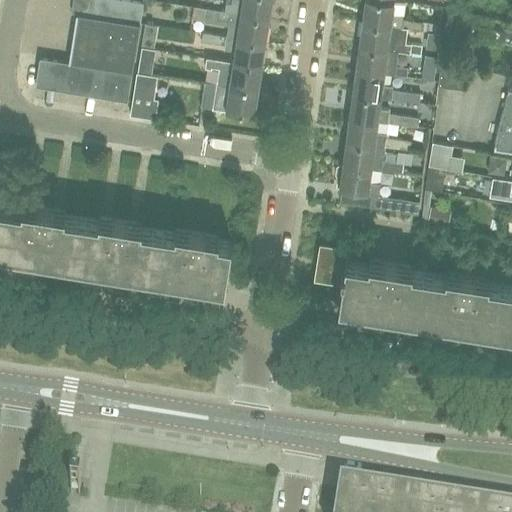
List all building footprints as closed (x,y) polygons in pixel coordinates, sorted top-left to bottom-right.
[(92,0),(92,6),(90,16),(102,18),(105,0),(92,0)] [(105,0),(102,18),(115,20),(117,0),(105,0)] [(123,0),(117,0),(115,20),(127,22),(130,1),(123,0)] [(268,19),(271,0),(226,0),(225,11),(205,8),(205,9),(240,14),(240,15),(268,19)] [(392,13),(394,1),(383,0),(364,0),(361,21),(390,26),(390,27),(406,29),(421,31),(422,21),(402,19),(403,15),(392,13)] [(130,1),(127,22),(139,24),(142,3),(130,1)] [(70,13),(75,14),(90,16),(92,6),(72,3),(70,13)] [(236,38),(236,39),(265,43),(268,19),(240,15),(240,14),(205,9),(203,22),(228,26),(226,36),(236,38)] [(90,16),(75,14),(68,62),(39,57),(34,86),(127,100),(139,24),(127,22),(115,20),(102,18),(90,16)] [(390,26),(361,21),(358,46),(387,50),(397,51),(420,54),(421,45),(404,43),(406,29),(390,27),(390,26)] [(462,33),(511,45),(511,33),(464,25),(462,33)] [(200,41),(224,45),(224,49),(234,50),(233,61),(232,63),(261,67),(265,43),(236,39),(236,38),(226,36),(201,32),(200,41)] [(358,46),(355,69),(384,73),(406,76),(407,67),(395,66),(397,52),(397,51),(387,50),(358,46)] [(426,55),(426,56),(423,78),(433,79),(438,56),(426,55)] [(229,85),(229,87),(257,91),(261,67),(232,63),(233,61),(206,57),(205,66),(220,68),(219,71),(217,84),(229,85)] [(441,59),(437,86),(462,89),(465,65),(441,59)] [(384,75),(384,73),(355,69),(352,93),(381,97),(419,102),(420,93),(392,89),(392,85),(382,84),(384,75)] [(130,114),(155,118),(158,98),(154,98),(157,75),(137,72),(130,114)] [(254,114),(257,91),(229,87),(229,85),(217,84),(216,83),(212,108),(225,110),(254,114)] [(511,89),(509,88),(496,134),(494,148),(511,151),(511,89)] [(352,93),(349,117),(377,121),(417,126),(419,117),(388,113),(389,109),(379,108),(381,97),(352,93)] [(377,121),(349,117),(345,140),(374,144),(374,146),(384,147),(409,150),(410,140),(385,137),(386,133),(376,132),(377,121)] [(342,165),(371,169),(381,170),(401,173),(403,164),(382,161),(384,147),(374,146),(374,144),(345,140),(342,165)] [(380,183),(369,182),(371,169),(342,165),(337,167),(337,174),(340,178),(339,188),(341,189),(339,202),(418,213),(420,201),(378,196),(380,183)] [(429,166),(425,189),(441,192),(445,169),(429,166)] [(0,247),(28,252),(27,256),(41,259),(42,254),(69,259),(70,256),(76,215),(64,213),(64,209),(22,203),(21,206),(0,202),(0,247)] [(449,227),(452,210),(431,206),(428,223),(449,227)] [(98,218),(76,215),(70,256),(104,261),(103,262),(106,262),(106,266),(120,268),(120,264),(123,265),(123,264),(147,268),(153,227),(141,225),(142,221),(99,214),(98,218)] [(223,280),(223,281),(224,281),(231,239),(218,237),(218,233),(176,227),(175,231),(153,227),(147,268),(180,273),(180,274),(183,274),(182,278),(196,280),(197,276),(200,277),(200,276),(223,280)] [(393,309),(415,312),(422,270),(411,268),(412,265),(368,258),(368,261),(346,258),(348,247),(320,242),(314,278),(342,282),(339,301),(340,301),(340,300),(373,305),(373,306),(376,306),(375,310),(390,313),(390,309),(393,309)] [(445,273),(422,270),(415,312),(450,318),(453,319),(452,322),(466,325),(467,321),(470,321),(493,324),(500,282),(488,280),(489,277),(446,270),(445,273)] [(511,283),(500,282),(493,324),(511,327),(511,283)] [(71,486),(70,495),(80,497),(81,488),(71,486)] [(340,490),(336,511),(407,511),(409,501),(385,498),(385,497),(383,497),(383,493),(369,491),(368,494),(366,494),(342,491),(343,490),(340,490)] [(434,505),(409,501),(407,511),(475,511),(454,508),(451,508),(452,504),(437,501),(437,505),(434,505)]
